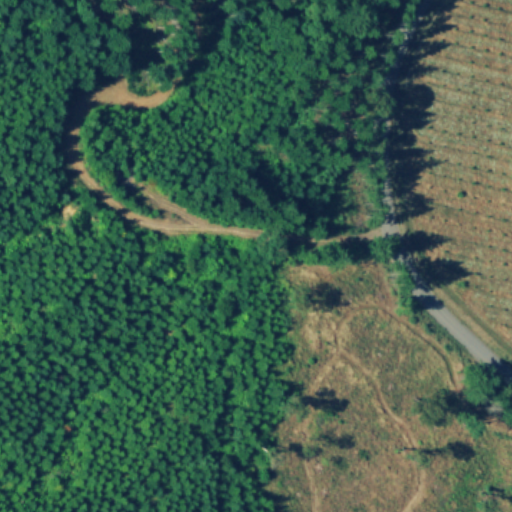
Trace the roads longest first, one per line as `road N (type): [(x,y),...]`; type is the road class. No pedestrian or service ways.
road 1 (track): [(393,231),(174,230),(111,206),(75,165),(72,143),(87,107),(120,90),(132,58),(95,0)]
road 2 (residential): [(511,379),(424,296),(396,245),(384,173),(386,112),(425,0)]
